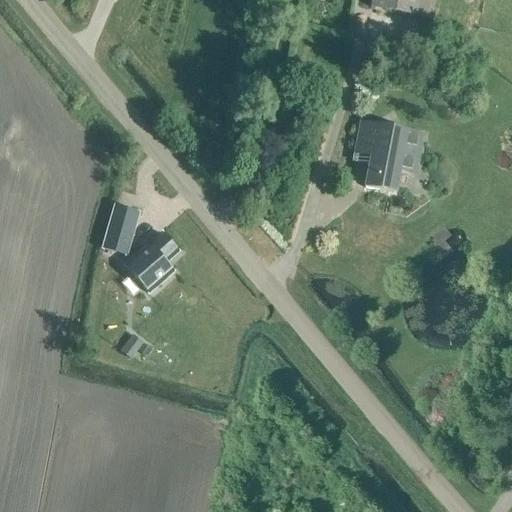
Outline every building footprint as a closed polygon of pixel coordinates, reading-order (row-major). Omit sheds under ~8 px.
[(428,21),(432,0),(371,0),(369,9),(428,21)] [(376,130),(361,127),(355,155),(371,158),(367,181),(366,180),(365,189),(378,192),(378,191),(393,194),(397,171),(410,174),(414,171),(420,138),(404,135),(404,133),(377,128),(376,130)] [(138,212),(115,205),(103,249),(112,252),(131,237),(138,212)] [(164,266),(177,255),(160,236),(123,268),(148,296),(172,275),(164,266)] [(137,352),(142,345),(131,337),(119,353),(130,361),(137,352)]
